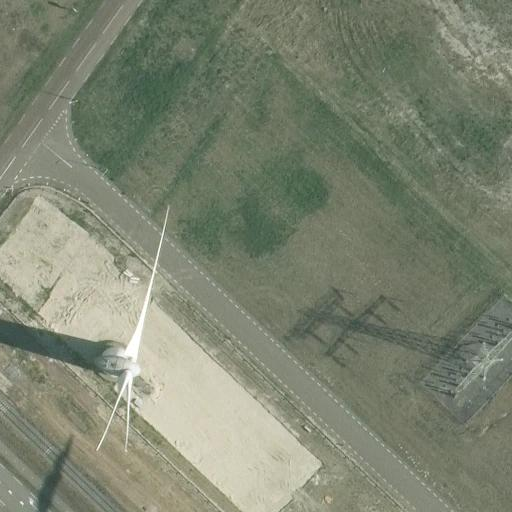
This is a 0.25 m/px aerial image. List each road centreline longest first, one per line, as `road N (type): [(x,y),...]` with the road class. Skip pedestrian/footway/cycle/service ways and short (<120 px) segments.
road 1 (unclassified): [(429,511),(29,134)]
road 2 (unclassified): [(29,134),(125,0)]
